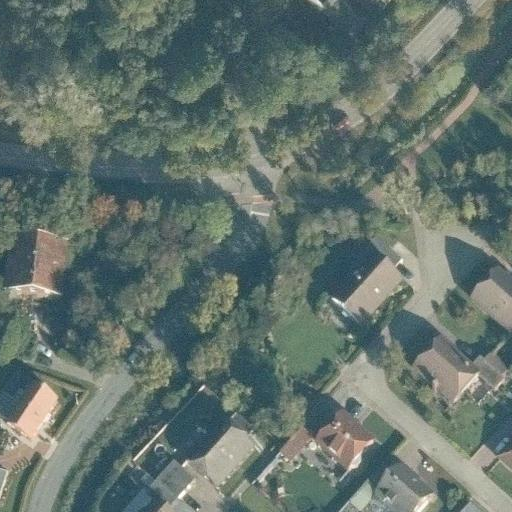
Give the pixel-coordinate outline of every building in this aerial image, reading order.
[(362,0),(372,9),(380,0),(362,0)] [(402,263),(380,244),(371,254),(392,274),(402,263)] [(62,308),(67,256),(8,250),(3,302),(62,308)] [(358,331),(403,284),(392,274),(371,254),(327,301),(358,331)] [(511,336),(511,288),(496,276),(471,306),(510,339),(511,336)] [(467,375),(439,347),(412,374),(450,411),(476,383),(467,375)] [(509,383),(480,359),(467,375),(476,383),(496,399),(509,383)] [(57,409),(26,386),(0,421),(0,431),(25,451),(57,409)] [(345,480),(375,446),(342,416),(311,450),(345,480)] [(254,453),(222,424),(185,464),(200,478),(217,493),(254,453)] [(310,442),(300,434),(278,460),(288,468),(310,442)] [(511,445),(494,464),(511,481),(511,445)] [(185,464),(179,458),(154,485),(175,505),(200,478),(185,464)] [(386,511),(423,511),(433,502),(403,474),(385,491),(376,502),(386,511)] [(348,510),(349,511),(367,511),(376,502),(385,491),(373,481),(348,510)] [(168,511),(175,505),(154,485),(143,496),(159,511),(168,511)] [(159,511),(143,496),(128,511),(159,511)]
